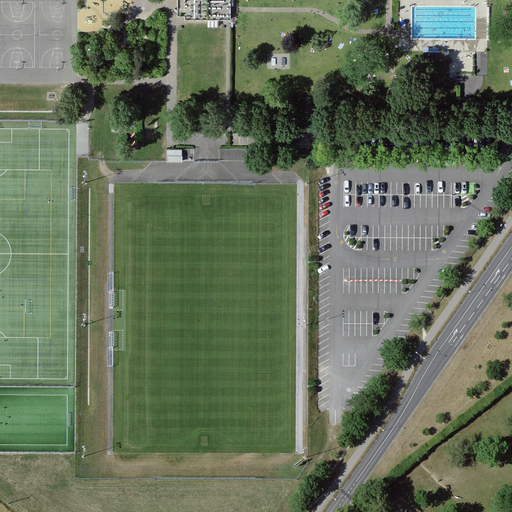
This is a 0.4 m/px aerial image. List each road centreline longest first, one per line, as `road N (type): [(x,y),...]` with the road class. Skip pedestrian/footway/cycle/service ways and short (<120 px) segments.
road 1 (tertiary): [(335,511),(511,253)]
road 2 (track): [(511,370),(339,511)]
